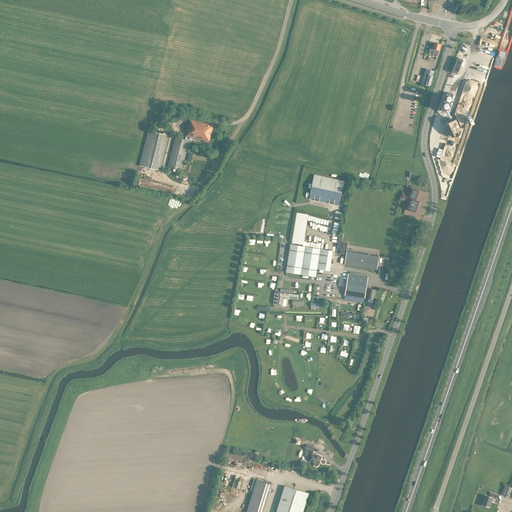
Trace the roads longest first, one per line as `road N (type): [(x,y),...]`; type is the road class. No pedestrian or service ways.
road 1 (tertiary): [(331,511),(431,219),(423,133),(452,25)]
road 2 (primary): [(405,511),(511,205)]
road 3 (unclassified): [(435,511),(511,286)]
